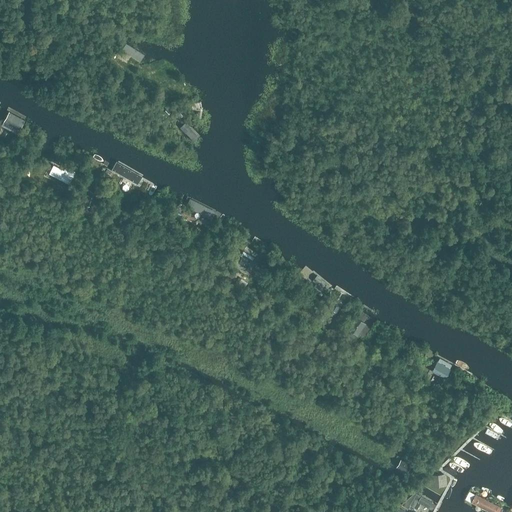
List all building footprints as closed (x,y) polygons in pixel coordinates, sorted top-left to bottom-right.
[(133,41),(127,50),(142,60),(147,50),(133,41)] [(193,111),(202,110),(201,101),(191,103),(193,111)] [(18,133),(26,119),(10,110),(5,120),(13,125),(11,129),(18,133)] [(188,118),(181,122),(193,138),(199,134),(188,118)] [(98,172),(103,164),(85,153),(80,161),(98,172)] [(139,183),(144,175),(118,160),(113,169),(139,183)] [(66,170),(56,165),(54,168),(52,172),(54,173),(54,172),(71,181),(77,170),(68,166),(66,170)] [(94,206),(99,191),(88,188),(83,202),(94,206)] [(214,219),(218,211),(192,198),(188,207),(214,219)] [(247,272),(254,260),(245,255),(242,260),(237,258),(233,263),(238,266),(235,270),(239,272),(241,268),(247,272)] [(322,295),(330,284),(317,274),(313,280),(317,283),(313,288),(322,295)] [(245,287),(248,282),(242,278),(239,283),(245,287)] [(336,316),(340,307),(332,302),(327,312),(336,316)] [(355,335),(364,322),(355,316),(346,328),(355,335)] [(444,375),(449,367),(434,359),(430,367),(444,375)] [(511,401),(511,399),(511,390),(487,375),(482,382),(511,401)] [(407,473),(412,465),(401,459),(397,467),(407,473)] [(429,487),(444,485),(444,474),(428,475),(429,487)] [(433,504),(414,493),(407,505),(412,508),(416,502),(430,510),(432,507),(433,504)] [(474,497),(469,494),(466,499),(491,511),(494,511),(498,506),(475,494),(474,497)]
